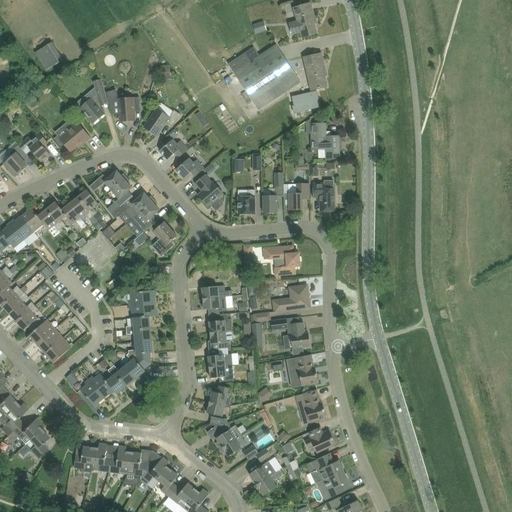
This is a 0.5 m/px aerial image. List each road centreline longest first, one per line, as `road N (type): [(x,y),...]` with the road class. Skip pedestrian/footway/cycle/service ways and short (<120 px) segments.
road 1 (tertiary): [(380,339),(369,273),(361,62),(349,0)]
road 2 (residential): [(0,203),(111,155),(135,154),(206,229)]
road 3 (residential): [(206,229),(318,233),(331,256),(334,346)]
road 4 (residential): [(164,439),(187,379),(179,264),(206,229)]
road 5 (residential): [(164,439),(79,422),(0,337)]
road 6 (tertiary): [(431,511),(380,339)]
road 7 (residential): [(334,346),(350,425),(385,511)]
